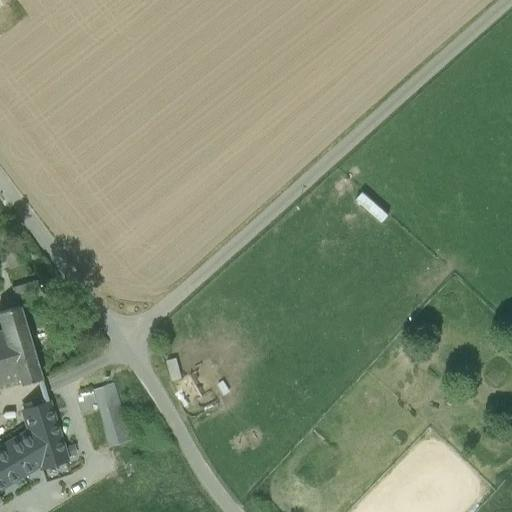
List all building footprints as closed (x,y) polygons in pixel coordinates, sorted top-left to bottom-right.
[(35,281),(11,288),(15,302),(40,294),(35,281)] [(18,307),(0,312),(0,326),(1,331),(0,331),(0,379),(1,384),(19,379),(20,385),(39,379),(18,307)] [(114,383),(93,390),(111,447),(132,440),(114,383)] [(47,402),(23,412),(30,433),(40,463),(63,453),(47,402)] [(0,451),(0,487),(40,464),(40,463),(30,433),(0,451)]
